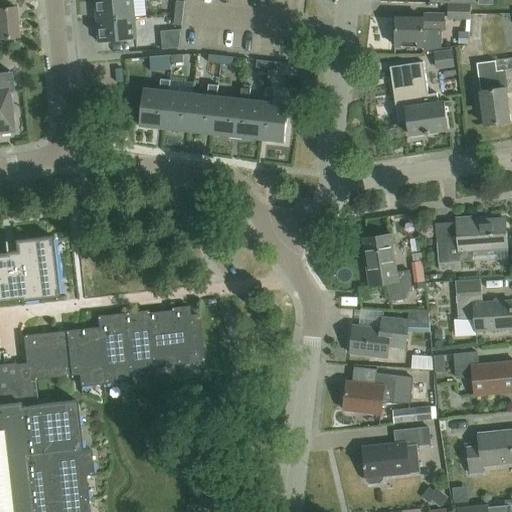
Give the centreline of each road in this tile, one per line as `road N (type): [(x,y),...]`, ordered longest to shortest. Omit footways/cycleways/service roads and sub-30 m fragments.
road 1 (residential): [(293,511),(316,319),(279,240)]
road 2 (residential): [(69,153),(218,174),(248,193),(279,240)]
road 3 (residential): [(350,189),(332,159),(349,0)]
road 4 (residential): [(350,189),(511,157)]
road 5 (residential): [(69,153),(52,0)]
